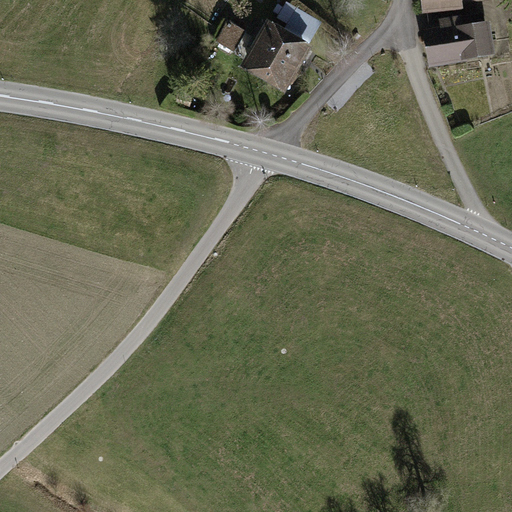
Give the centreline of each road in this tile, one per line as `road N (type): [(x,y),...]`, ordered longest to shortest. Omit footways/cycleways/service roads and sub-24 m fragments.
road 1 (residential): [(0,476),(129,350),(268,153)]
road 2 (secondary): [(0,96),(268,153)]
road 3 (secondary): [(268,153),(488,236)]
road 4 (unclassified): [(399,26),(488,236)]
road 5 (residential): [(268,153),(399,26)]
